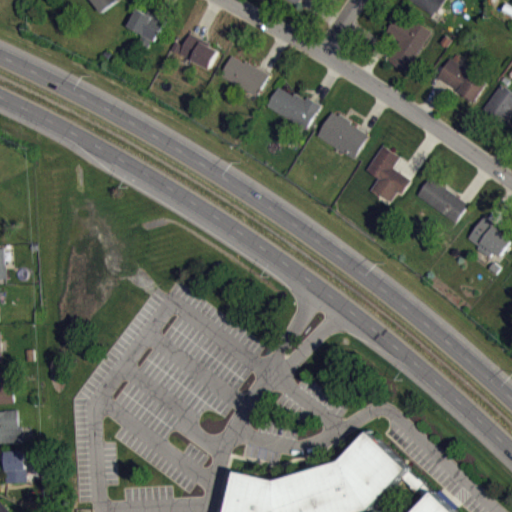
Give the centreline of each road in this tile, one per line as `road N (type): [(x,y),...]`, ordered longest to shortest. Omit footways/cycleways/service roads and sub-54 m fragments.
road 1 (primary): [(0,97),(168,185),(282,259),(511,449)]
road 2 (primary): [(511,397),(410,309),(211,166),(0,54)]
road 3 (residential): [(511,181),(231,0)]
